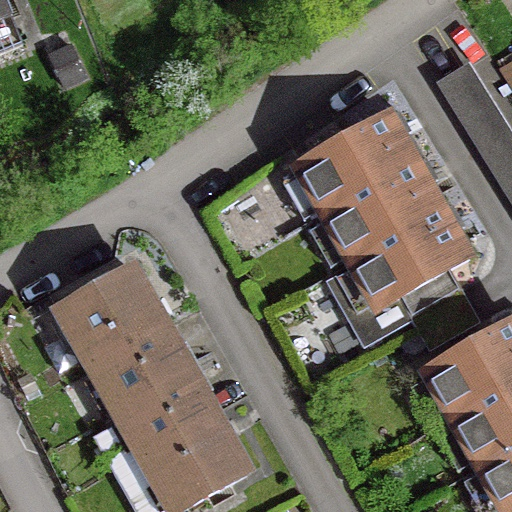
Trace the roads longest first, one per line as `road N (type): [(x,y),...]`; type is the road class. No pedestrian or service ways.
road 1 (residential): [(151,188),(333,511)]
road 2 (residential): [(436,0),(151,188)]
road 3 (unknown): [(382,33),(511,249)]
road 4 (residential): [(151,188),(0,272)]
